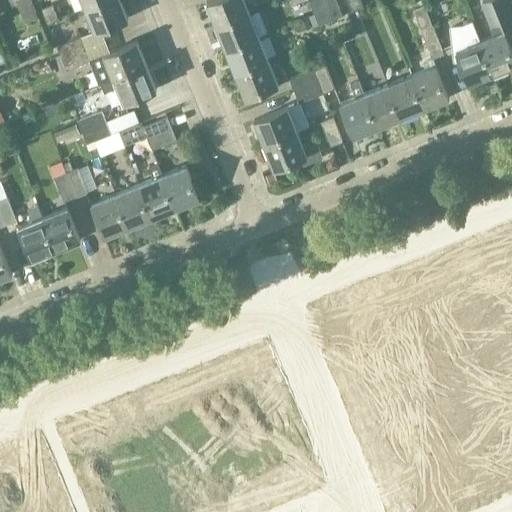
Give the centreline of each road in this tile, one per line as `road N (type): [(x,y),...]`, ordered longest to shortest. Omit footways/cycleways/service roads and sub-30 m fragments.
road 1 (residential): [(0,414),(284,300)]
road 2 (residential): [(0,330),(256,227)]
road 3 (residential): [(256,227),(511,125)]
road 4 (residential): [(284,300),(511,206)]
road 5 (residential): [(256,227),(164,0)]
road 6 (residential): [(369,511),(284,300)]
